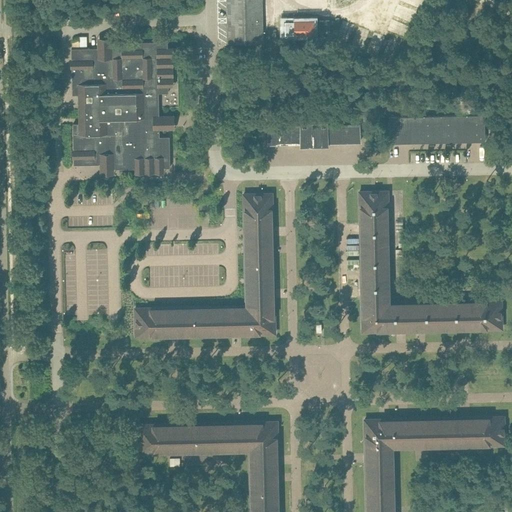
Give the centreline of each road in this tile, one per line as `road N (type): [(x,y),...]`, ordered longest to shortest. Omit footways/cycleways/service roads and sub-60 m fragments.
road 1 (unclassified): [(211,0),(218,167),(235,174),(511,169)]
road 2 (unclassified): [(7,511),(0,221)]
